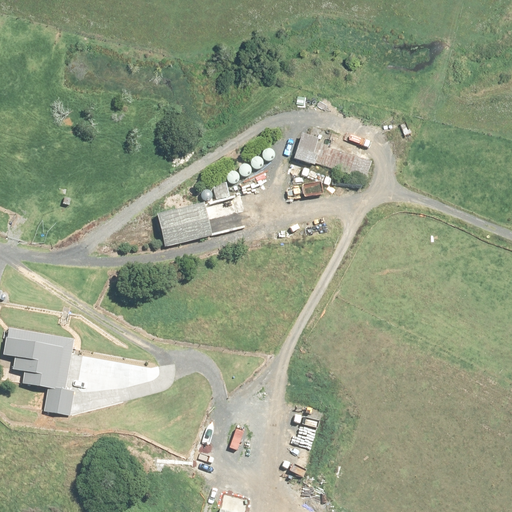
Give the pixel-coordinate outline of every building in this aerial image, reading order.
[(316,138),(300,133),(297,141),(286,138),(279,160),(290,163),(292,160),(312,167),(313,163),(366,180),(372,162),(314,144),(316,138)] [(200,203),(152,216),(161,249),(209,236),(200,203)] [(44,390),(40,412),(68,417),(73,391),(64,389),(73,340),(5,328),(0,355),(0,356),(10,359),(8,372),(20,374),(18,385),(44,390)] [(275,487),(248,474),(244,481),(272,494),(275,487)] [(292,494),(280,489),(276,497),(288,503),(292,494)]
